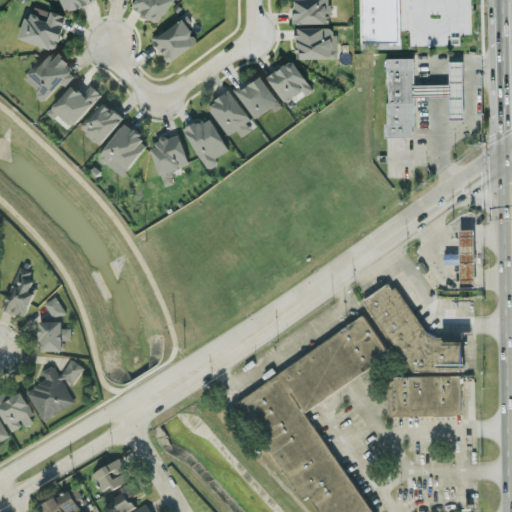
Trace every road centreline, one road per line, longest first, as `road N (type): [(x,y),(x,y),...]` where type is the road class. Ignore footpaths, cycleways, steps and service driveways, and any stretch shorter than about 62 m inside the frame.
road 1 (tertiary): [(0,505),(203,380),(323,287)]
road 2 (tertiary): [(323,287),(0,478)]
road 3 (tertiary): [(323,287),(511,162)]
road 4 (residential): [(253,0),(240,43),(171,93),(135,82),(109,40)]
